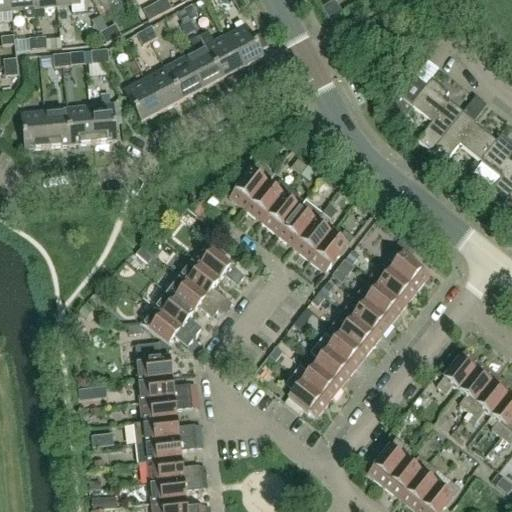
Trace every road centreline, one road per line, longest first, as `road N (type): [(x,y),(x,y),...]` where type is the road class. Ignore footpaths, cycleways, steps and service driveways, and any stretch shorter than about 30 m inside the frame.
road 1 (residential): [(0,187),(136,173),(159,141),(308,67)]
road 2 (tertiary): [(491,263),(355,150),(308,67)]
road 3 (residential): [(240,410),(225,398),(220,358),(285,277),(233,238)]
road 4 (residential): [(325,477),(459,304)]
road 5 (residential): [(511,99),(480,74),(431,0)]
